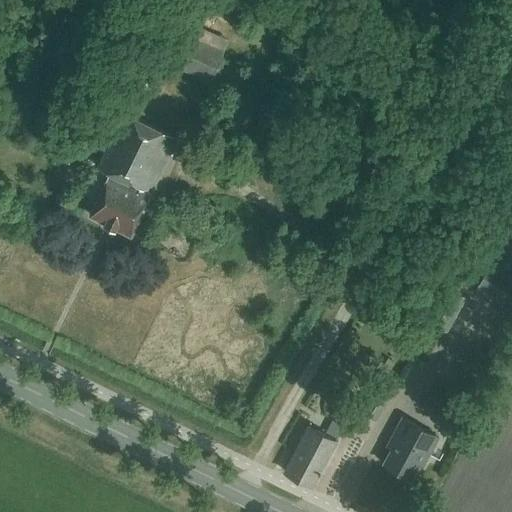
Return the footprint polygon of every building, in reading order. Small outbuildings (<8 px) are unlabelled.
[(195,71),(204,55),(188,47),(179,63),(195,71)] [(251,136),(254,129),(262,109),(236,98),(227,122),(226,124),(251,136)] [(131,235),(178,139),(124,113),(97,167),(109,173),(89,214),(131,235)] [(200,126),(245,148),(251,136),(226,124),(227,122),(207,113),(200,126)] [(511,309),(511,246),(502,241),(475,288),(511,309)] [(466,279),(475,263),(466,257),(457,274),(466,279)] [(447,334),(466,299),(444,287),(425,321),(447,334)] [(376,421),(393,393),(378,384),(361,413),(376,421)] [(312,486),(345,425),(332,418),(324,434),(308,426),(284,471),(312,486)] [(423,466),(438,437),(402,418),(393,434),(398,437),(383,463),(410,477),(418,463),(423,466)]
